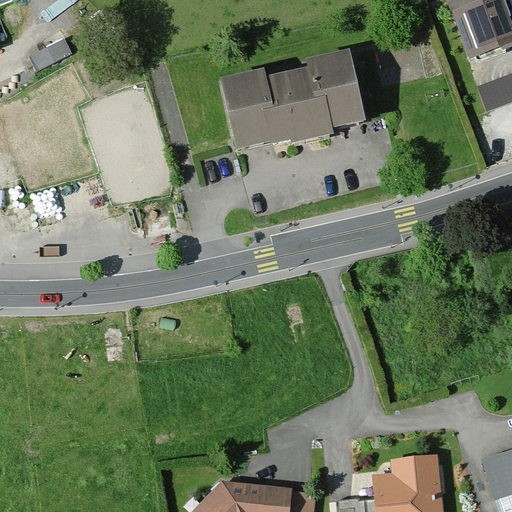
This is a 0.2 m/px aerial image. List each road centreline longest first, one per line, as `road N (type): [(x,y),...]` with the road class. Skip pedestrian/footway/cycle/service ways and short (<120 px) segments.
road 1 (tertiary): [(0,293),(140,285),(325,243)]
road 2 (residential): [(325,243),(364,392),(350,415),(277,448)]
road 3 (tertiary): [(325,243),(511,188)]
